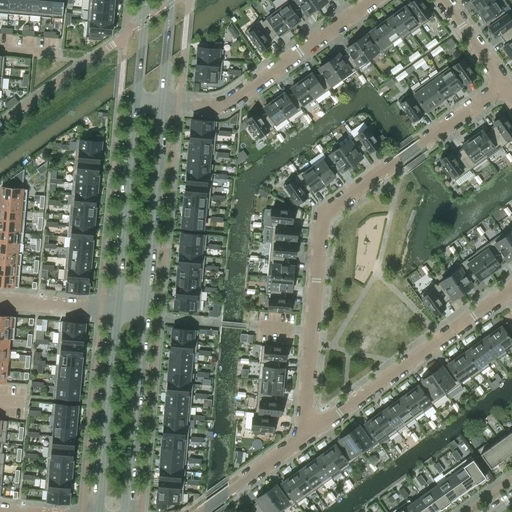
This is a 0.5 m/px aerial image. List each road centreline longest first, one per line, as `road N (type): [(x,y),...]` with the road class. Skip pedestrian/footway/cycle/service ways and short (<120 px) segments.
road 1 (residential): [(312,431),(304,406),(321,216),(501,90)]
road 2 (residential): [(312,431),(511,290)]
road 3 (residential): [(372,0),(226,104),(162,101)]
road 4 (tertiary): [(142,313),(162,101)]
road 5 (tertiary): [(137,99),(118,311)]
road 6 (tertiary): [(118,311),(99,511)]
road 7 (tertiary): [(124,511),(142,313)]
road 8 (residential): [(200,511),(312,431)]
